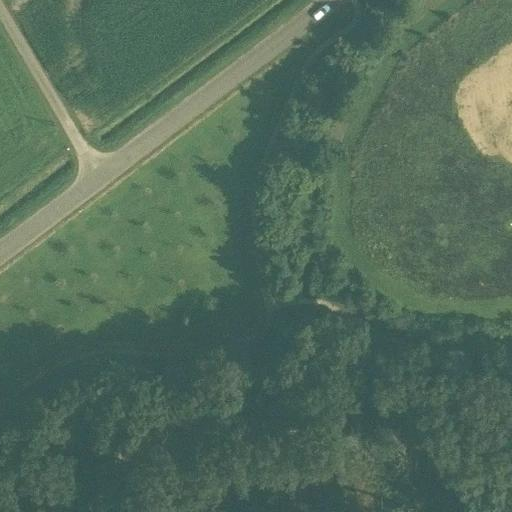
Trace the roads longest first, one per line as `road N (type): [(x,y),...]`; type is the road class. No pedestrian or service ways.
road 1 (unclassified): [(97,177),(339,0)]
road 2 (unclassified): [(0,8),(97,177)]
road 3 (unclassified): [(0,252),(97,177)]
